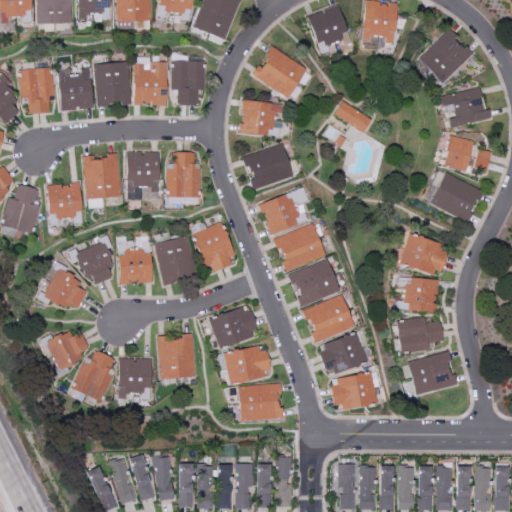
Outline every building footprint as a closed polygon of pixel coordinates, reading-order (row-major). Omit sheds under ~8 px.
[(28,0),(0,0),(0,20),(9,20),(9,14),(18,14),(18,20),(29,20),(28,0)] [(34,0),(35,24),(69,23),(68,0),(34,0)] [(74,0),(76,20),(85,20),(85,15),(93,15),(93,20),(108,19),(107,0),(74,0)] [(113,0),(114,22),(149,21),(148,0),(113,0)] [(157,0),(156,12),(188,16),(190,0),(157,0)] [(223,39),(236,0),(200,0),(191,28),(223,39)] [(394,4),(362,2),(360,41),(368,42),(369,37),(380,37),(380,43),(392,44),(394,4)] [(305,17),(335,5),(350,43),(341,46),(340,41),(325,47),(327,52),(319,55),(305,17)] [(470,56),(447,31),(417,58),(440,84),(470,56)] [(287,98),(305,68),(268,47),(263,56),(266,57),(260,68),(256,65),(249,76),(287,98)] [(164,63),(147,63),(147,58),(131,58),(131,105),(165,105),(164,63)] [(169,90),(175,90),(175,105),(196,106),(196,91),(201,91),(202,62),(170,61),(169,90)] [(92,64),(94,108),(106,107),(106,104),(128,103),(126,62),(92,64)] [(17,70),(18,98),(25,98),(26,114),(47,113),(47,97),(51,96),(50,68),(17,70)] [(90,109),(88,68),(78,69),(79,75),(63,75),(63,71),(56,71),(57,111),(90,109)] [(0,125),(17,113),(11,105),(18,100),(0,77),(0,125)] [(485,120),(479,88),(440,96),(446,128),(485,120)] [(278,113),(279,105),(240,100),(239,114),(240,114),(238,133),(265,136),(266,129),(271,130),(273,113),(278,113)] [(331,118),(364,132),(370,117),(338,103),(331,118)] [(441,167),(463,172),(464,167),(485,171),(489,152),(470,149),(471,141),(447,136),(441,167)] [(252,190),(291,177),(281,144),(241,157),(252,190)] [(157,153),(124,152),(124,193),(134,193),(134,188),(147,188),(147,192),(156,192),(157,153)] [(197,198),(198,166),(192,166),(192,153),(172,152),(172,164),(165,164),(164,197),(197,198)] [(116,154),(104,154),(104,159),(91,160),(91,156),(81,156),(83,199),(118,197),(116,154)] [(0,199),(8,193),(4,187),(12,182),(1,166),(0,166),(0,199)] [(427,205),(465,223),(480,191),(442,173),(427,205)] [(79,215),(77,184),(45,186),(47,226),(55,225),(55,217),(79,215)] [(37,206),(32,205),(35,190),(16,185),(12,199),(6,198),(0,223),(0,226),(30,233),(37,206)] [(257,204),(268,235),(306,221),(300,204),(306,202),(301,188),(257,204)] [(231,265),(222,224),(193,231),(202,271),(231,265)] [(270,239),(274,250),(279,248),(283,260),(279,261),(283,271),(323,257),(311,225),(270,239)] [(406,234),(396,263),(437,277),(447,248),(406,234)] [(160,284),(194,277),(185,237),(152,244),(160,284)] [(150,282),(149,254),(140,254),(140,252),(115,253),(117,284),(150,282)] [(287,274),(299,307),(338,293),(326,260),(287,274)] [(76,288),(79,280),(54,269),(41,298),(65,309),(67,304),(76,308),(84,292),(76,288)] [(405,311),(433,313),(435,280),(403,278),(402,303),(405,303),(405,311)] [(310,332),(308,332),(312,342),(352,328),(340,296),(301,310),(310,332)] [(215,348),(255,338),(247,307),(207,317),(215,348)] [(440,342),(438,321),(422,323),(421,318),(394,321),(397,353),(426,350),(425,343),(440,342)] [(87,349),(79,332),(70,336),(67,331),(44,341),(57,371),(82,360),(79,352),(87,349)] [(327,376),(366,363),(355,332),(317,346),(327,376)] [(160,380),(194,378),(191,334),(180,335),(180,338),(168,339),(168,336),(156,337),(160,380)] [(221,353),(228,384),(270,375),(265,350),(257,352),(256,346),(221,353)] [(98,402),(113,374),(107,371),(112,360),(95,351),(90,361),(85,358),(69,388),(84,396),(85,395),(98,402)] [(453,387),(446,353),(405,361),(411,395),(453,387)] [(149,360),(117,359),(116,399),(131,400),(131,395),(148,396),(149,360)] [(340,411),(375,405),(370,373),(328,379),(332,406),(339,405),(340,411)] [(236,386),(237,421),(279,419),(277,384),(236,386)] [(150,499),(142,455),(128,458),(137,501),(150,499)] [(166,456),(151,458),(156,501),(171,500),(166,456)] [(274,508),(288,507),(288,457),(272,457),(274,508)] [(117,504),(132,501),(123,458),(108,462),(117,504)] [(177,508),(191,508),(190,463),(175,464),(177,508)] [(249,464),(233,464),(233,509),(249,509),(249,464)] [(268,464),(254,464),(255,508),(268,508),(268,464)] [(351,510),(352,465),(336,464),(335,509),(351,510)] [(433,510),(448,511),(449,464),(434,464),(433,510)] [(210,509),(209,465),(194,466),(195,509),(210,509)] [(215,509),(229,509),(228,465),(214,465),(215,509)] [(491,511),(505,511),(506,465),(492,465),(491,511)] [(102,511),(115,507),(98,466),(85,472),(101,511),(102,511)] [(390,510),(391,467),(377,466),(376,510),(390,510)] [(428,511),(429,467),(416,466),(415,511),(428,511)] [(454,511),(468,510),(467,466),(453,466),(454,511)] [(372,510),(372,494),(371,494),(371,467),(357,467),(356,509),(372,510)] [(411,467),(395,467),(395,510),(410,510),(411,467)] [(471,511),(487,511),(487,468),(472,467),(471,511)]
